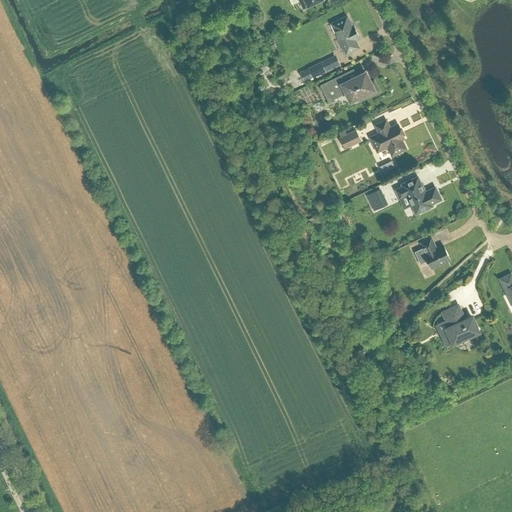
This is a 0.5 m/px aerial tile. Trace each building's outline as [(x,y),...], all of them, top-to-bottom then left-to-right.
[(347,16),(334,22),(338,30),(336,31),(335,32),(338,38),(339,38),(346,53),(359,47),(355,40),(360,37),(354,25),(352,26),(347,16)] [(308,68),(300,72),(304,80),(307,79),(309,78),(326,70),(321,61),(308,68)] [(344,74),(321,85),(329,101),(338,97),(347,92),(351,101),(359,97),(361,100),(367,97),(379,91),(374,81),(371,82),(366,72),(357,76),(354,69),(344,74)] [(405,138),(398,124),(390,128),(386,120),(376,125),(380,133),(371,137),(378,151),(388,146),(392,155),(406,148),(401,139),(405,138)] [(339,137),(345,149),(362,141),(356,129),(339,137)] [(431,204),(441,199),(436,190),(426,195),(418,177),(403,184),(403,186),(396,190),(400,198),(407,194),(416,213),(421,210),(422,212),(430,208),(430,206),(431,205),(431,204)] [(388,203),(381,188),(366,195),(374,211),(388,203)] [(419,242),(422,248),(415,251),(421,264),(428,260),(432,267),(450,259),(443,244),(437,247),(432,236),(419,242)] [(511,276),(511,274),(501,279),(511,302),(511,276)] [(449,333),(441,336),(446,346),(453,343),(460,340),(461,342),(469,338),(468,336),(479,331),(472,316),(465,320),(458,305),(443,312),(450,327),(447,328),(449,333)]
